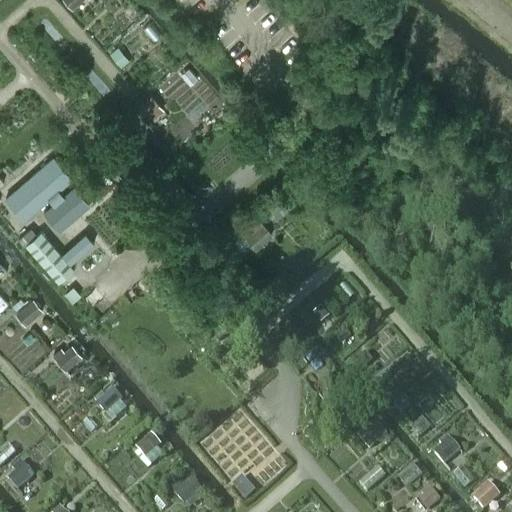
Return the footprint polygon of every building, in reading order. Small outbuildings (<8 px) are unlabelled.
[(63,0),(71,9),(80,0),(63,0)] [(147,123),(164,109),(150,93),(141,101),(144,104),(136,111),(147,123)] [(25,102),(21,105),(27,112),(31,109),(25,102)] [(56,190),(71,177),(53,156),(5,197),(23,218),(50,195),(55,201),(42,211),(58,229),(88,203),(73,185),(61,195),(56,190)] [(256,249),(272,234),(258,219),(250,226),(254,230),(245,237),(256,249)] [(36,235),(33,237),(25,244),(56,281),(57,282),(59,281),(66,275),(73,269),(60,253),(41,230),(36,235)] [(69,262),(93,241),(85,232),(61,253),(69,262)] [(26,323),(42,310),(33,298),(17,312),(26,323)] [(321,308),(313,315),(320,323),(328,316),(321,308)] [(341,345),(349,338),(345,332),(336,340),(341,345)] [(65,370),(82,356),(72,343),(63,350),(61,347),(52,354),(65,370)] [(364,353),(356,360),(363,368),(371,361),(364,353)] [(105,415),(121,401),(111,390),(104,397),(100,393),(93,400),(105,415)] [(403,397),(394,404),(402,414),(411,406),(403,397)] [(369,450),(386,435),(375,423),(367,430),(364,428),(356,435),(369,450)] [(145,460),(160,446),(150,434),(135,448),(145,460)] [(443,466),(459,451),(446,437),(438,444),(440,446),(432,454),(443,466)] [(16,492),(33,477),(20,462),(11,470),(14,473),(6,480),(16,492)] [(255,478),(248,484),(255,491),(261,485),(255,478)] [(184,506),(200,491),(190,479),(173,494),(184,506)] [(483,511),(499,497),(487,483),(478,490),(480,492),(472,498),(483,511)] [(431,490),(418,501),(427,511),(440,501),(431,490)]
